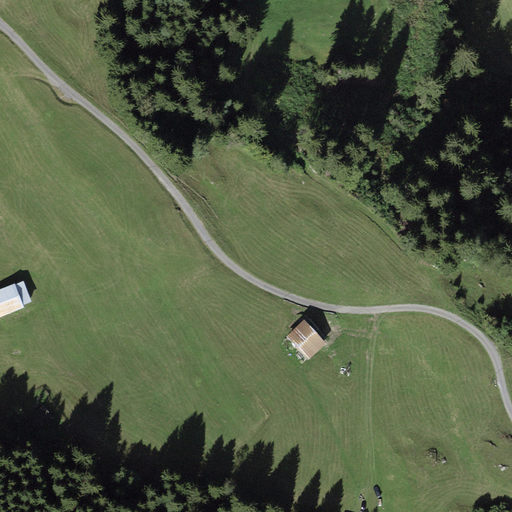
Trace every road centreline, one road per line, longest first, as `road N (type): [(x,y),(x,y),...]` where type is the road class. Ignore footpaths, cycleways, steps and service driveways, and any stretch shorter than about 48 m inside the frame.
road 1 (track): [(0,24),(126,140),(239,272),(307,303),(450,316),(487,342),(511,414)]
road 2 (track): [(450,316),(393,228),(310,169),(258,99),(257,0)]
